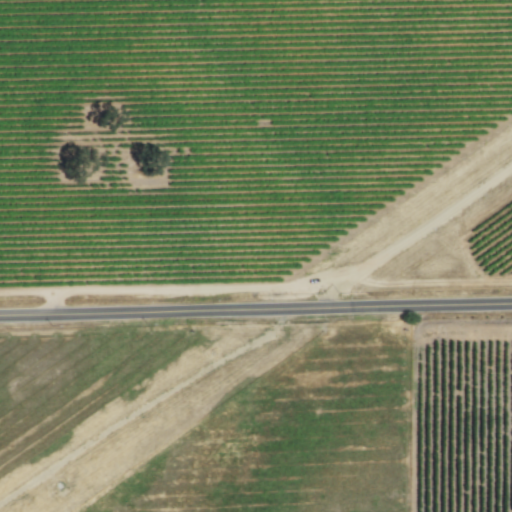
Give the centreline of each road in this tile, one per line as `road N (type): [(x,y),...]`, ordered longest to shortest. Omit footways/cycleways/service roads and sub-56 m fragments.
road 1 (residential): [(0,316),(511,300)]
road 2 (track): [(319,308),(511,169)]
